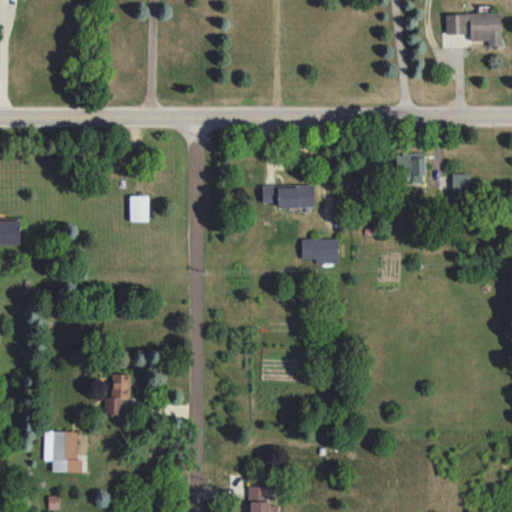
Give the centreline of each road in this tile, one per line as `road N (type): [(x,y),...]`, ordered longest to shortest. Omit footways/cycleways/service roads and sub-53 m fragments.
road 1 (residential): [(0,120),(511,116)]
road 2 (residential): [(195,511),(197,119)]
